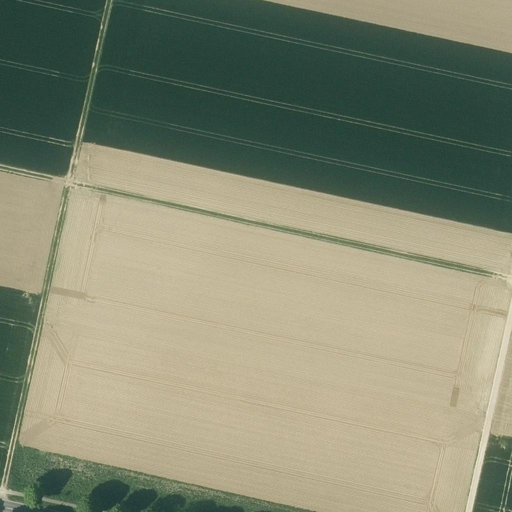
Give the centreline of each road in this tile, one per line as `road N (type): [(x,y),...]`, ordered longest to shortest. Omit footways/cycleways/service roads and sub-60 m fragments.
road 1 (track): [(511,279),(0,167)]
road 2 (track): [(111,0),(0,506)]
road 3 (track): [(511,312),(468,511)]
